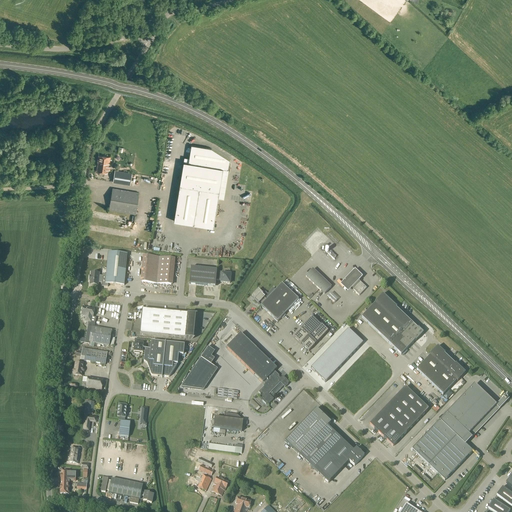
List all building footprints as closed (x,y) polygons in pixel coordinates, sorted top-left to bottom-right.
[(211,148),(191,145),(188,163),(183,162),(174,221),(213,228),(223,169),(228,170),(230,160),(226,158),(211,148)] [(109,164),(110,157),(99,155),(98,162),(97,172),(107,173),(109,164)] [(130,185),(132,173),(115,171),(113,182),(130,185)] [(136,214),(139,193),(112,188),(109,209),(136,214)] [(330,252),(327,254),(333,260),(336,257),(330,252)] [(108,253),(106,275),(103,274),(103,276),(99,276),(99,273),(91,272),(90,276),(89,276),(89,281),(90,281),(90,286),(96,286),(97,285),(98,285),(98,283),(102,283),(102,287),(108,287),(108,284),(124,286),(127,255),(108,253)] [(171,285),(173,259),(144,256),(142,283),(171,285)] [(221,274),(216,274),(217,271),(191,268),(189,285),(207,287),(207,286),(213,287),(215,285),(215,282),(216,281),(221,281),(220,283),(229,284),(230,275),(221,274)] [(324,294),(331,287),(313,270),(306,277),(324,294)] [(362,278),(354,271),(341,286),(348,293),(362,278)] [(359,296),(366,288),(361,283),(353,291),(359,296)] [(277,322),(298,300),(281,284),(275,291),(272,294),(266,301),(264,298),(265,298),(262,295),(263,295),(258,290),(251,297),(256,302),(256,303),(258,305),(259,304),(261,306),(260,306),(277,322)] [(368,310),(361,318),(401,356),(415,341),(415,342),(423,333),(420,330),(419,331),(417,329),(418,328),(417,329),(396,308),(397,308),(396,307),(395,308),(391,304),(392,304),(392,303),(382,294),(374,303),(375,303),(368,310)] [(338,301),(331,295),(327,299),(334,305),(338,301)] [(94,310),(83,307),(81,316),(86,316),(85,322),(89,322),(88,327),(86,339),(85,342),(85,344),(90,344),(90,343),(94,344),(109,346),(112,331),(94,328),(95,323),(91,322),(92,317),(93,318),(94,310)] [(343,308),(333,317),(335,319),(339,315),(340,316),(346,310),(343,308)] [(192,339),(191,339),(194,316),(194,315),(142,310),(140,335),(192,340),(192,339)] [(321,326),(312,318),(299,331),(298,330),(292,337),(301,345),(301,344),(302,346),(308,352),(314,346),(314,345),(315,344),(316,344),(328,332),(321,326)] [(348,330),(310,372),(325,387),(363,345),(348,330)] [(274,372),(277,369),(268,360),(267,361),(240,335),(227,348),(263,384),(263,383),(264,385),(263,386),(264,387),(258,393),(265,399),(262,402),(266,405),(267,404),(268,405),(273,400),(272,398),(283,387),(285,388),(288,384),(287,383),(288,382),(284,379),(282,381),(278,377),(279,376),(274,372)] [(145,344),(145,340),(135,339),(134,343),(133,343),(133,348),(134,348),(133,353),(134,353),(134,354),(140,354),(140,353),(142,354),(143,349),(143,344),(145,344)] [(184,345),(161,343),(151,342),(150,350),(145,349),(143,349),(142,354),(144,354),(144,362),(147,364),(151,375),(151,376),(152,376),(153,377),(168,378),(169,378),(169,377),(170,377),(176,368),(176,367),(176,366),(176,367),(173,366),(173,364),(178,365),(179,355),(183,356),(184,345)] [(206,343),(190,373),(193,382),(195,383),(196,386),(198,387),(200,386),(200,384),(201,381),(204,380),(205,379),(207,384),(216,366),(214,365),(214,363),(211,362),(213,356),(212,351),(213,349),(213,347),(206,343)] [(416,370),(410,377),(423,390),(430,383),(443,395),(457,381),(457,382),(465,373),(460,368),(459,369),(455,365),(456,364),(455,365),(444,354),(445,354),(445,353),(444,354),(442,353),(443,352),(437,347),(429,355),(430,356),(416,370)] [(84,368),(83,368),(84,364),(83,364),(84,362),(105,365),(107,356),(107,353),(82,349),(82,350),(79,350),(78,354),(81,355),(80,361),(79,361),(79,362),(78,363),(75,363),(74,369),(73,370),(72,370),(72,371),(72,372),(72,373),(72,374),(73,375),(82,377),(82,373),(84,373),(84,372),(85,371),(85,370),(84,369),(84,368)] [(102,381),(87,379),(86,388),(101,390),(102,381)] [(446,414),(468,435),(496,406),(492,402),(492,403),(474,386),(471,389),(471,388),(446,414)] [(393,447),(429,410),(406,387),(370,425),(393,447)] [(88,396),(85,414),(94,415),(96,400),(92,400),(93,397),(88,396)] [(118,405),(116,417),(121,418),(120,422),(118,436),(128,438),(130,423),(124,422),(124,418),(126,406),(118,405)] [(328,483),(349,461),(354,466),(364,456),(356,448),(353,451),(327,426),(331,423),(316,409),(285,442),(328,483)] [(242,432),(243,421),(237,415),(225,414),(225,419),(214,418),(213,429),(242,432)] [(468,435),(446,414),(412,450),(445,481),(472,452),(462,442),(469,435),(468,435)] [(84,416),(84,430),(89,430),(90,421),(97,421),(97,417),(84,416)] [(78,464),(80,449),(71,448),(69,458),(68,458),(67,463),(78,464)] [(211,468),(213,465),(199,459),(198,462),(211,468)] [(211,477),(213,472),(201,466),(198,471),(211,477)] [(206,492),(211,480),(201,475),(196,487),(206,492)] [(111,482),(108,481),(108,479),(103,478),(100,492),(105,493),(106,491),(109,492),(108,493),(140,500),(141,496),(144,497),(143,501),(147,502),(147,503),(152,504),(153,495),(149,494),(149,493),(145,492),(144,494),(141,493),(143,486),(111,479),(111,482)] [(225,492),(228,483),(217,478),(214,484),(215,484),(212,492),(221,497),(224,491),(225,492)] [(69,495),(69,483),(61,483),(60,494),(69,495)] [(511,506),(511,494),(502,487),(496,495),(511,506)] [(251,502),(238,498),(237,502),(236,501),(235,504),(236,504),(236,505),(237,505),(234,511),(246,511),(247,510),(248,510),(251,502)] [(493,511),(509,511),(510,511),(493,500),(488,508),(493,511)]
